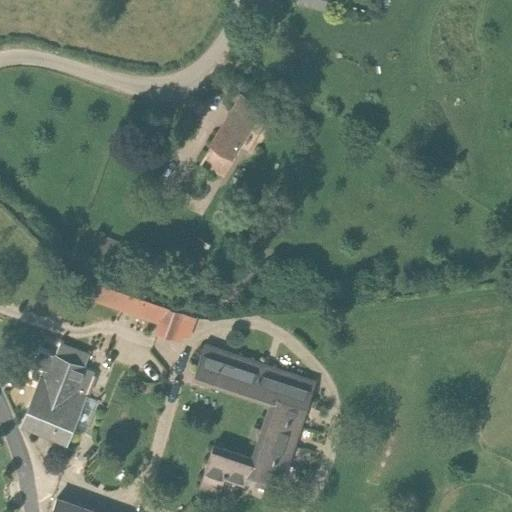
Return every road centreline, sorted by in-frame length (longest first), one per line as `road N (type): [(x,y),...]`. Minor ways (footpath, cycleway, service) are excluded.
road 1 (unknown): [(138,511),(181,359),(195,343),(262,326),(307,358),(337,415),(326,469),(294,511)]
road 2 (unclassified): [(0,58),(41,59),(167,90),(218,52),(243,0)]
road 3 (unknown): [(0,309),(181,359)]
